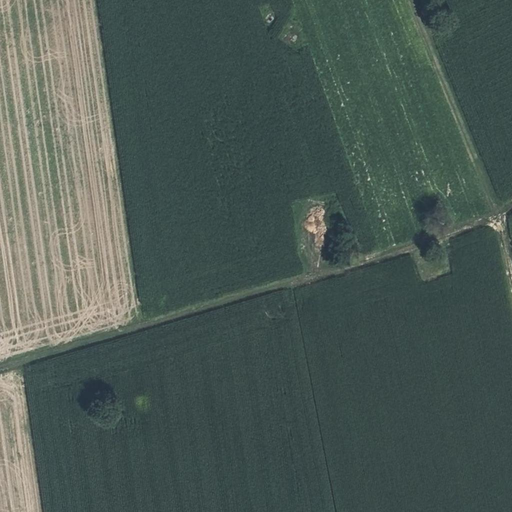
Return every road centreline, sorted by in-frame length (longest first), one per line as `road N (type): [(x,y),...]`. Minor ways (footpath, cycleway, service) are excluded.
road 1 (track): [(511,205),(346,267),(0,367)]
road 2 (track): [(511,275),(498,215),(414,0)]
